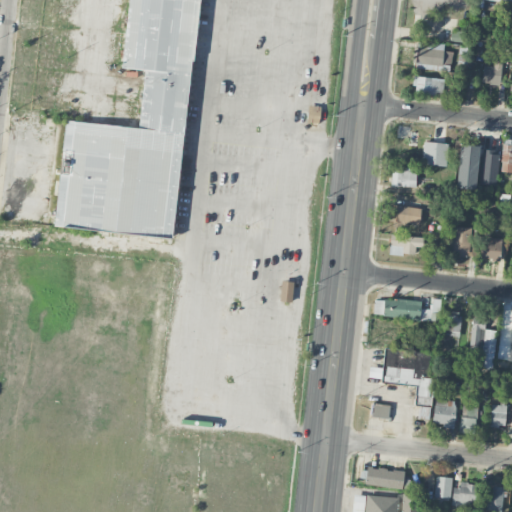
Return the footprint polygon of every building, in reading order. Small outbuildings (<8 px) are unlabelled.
[(128,0),(122,68),(144,69),(139,126),(64,119),(55,227),(175,238),(196,0),(128,0)] [(450,41),(465,42),(465,30),(451,30),(450,41)] [(443,51),(443,43),(416,42),(415,68),(436,69),(437,64),(452,65),(452,51),(443,51)] [(482,83),(500,84),(501,60),(493,60),(493,66),(482,65),(482,83)] [(444,80),(414,75),(411,92),(441,97),(444,80)] [(306,121),(318,122),(319,109),(308,108),(306,121)] [(447,143),(423,142),(422,165),(446,166),(447,143)] [(497,149),(481,150),(481,185),(498,184),(497,149)] [(501,172),(511,171),(511,152),(502,152),(501,172)] [(391,186),(416,186),(416,169),(391,168),(391,186)] [(418,227),(421,209),(391,204),(388,223),(418,227)] [(471,227),(452,226),(450,254),(469,256),(471,227)] [(415,247),(422,247),(423,236),(390,235),(389,254),(415,255),(415,247)] [(500,260),(501,238),(483,237),(482,259),(500,260)] [(279,300),(291,302),(293,282),(282,281),(279,300)] [(460,315),(445,315),(444,335),(459,336),(460,315)] [(492,369),(496,330),(483,329),(484,317),(473,316),(468,366),(492,369)] [(431,351),(384,348),(382,381),(415,383),(414,404),(428,405),(431,351)] [(433,425),(454,426),(455,400),(434,399),(433,425)] [(389,405),(373,403),(371,416),(387,419),(389,405)] [(506,405),(490,404),(489,425),(505,426),(506,405)] [(474,433),(476,407),(461,405),(459,432),(474,433)] [(404,471),(367,466),(364,483),(401,489),(404,471)] [(449,498),(452,478),(436,476),(433,496),(449,498)] [(459,487),(452,487),(452,505),(475,505),(475,483),(459,482),(459,487)] [(503,487),(488,487),(487,510),(502,510),(503,487)] [(396,511),(397,496),(365,495),(364,511),(396,511)]
